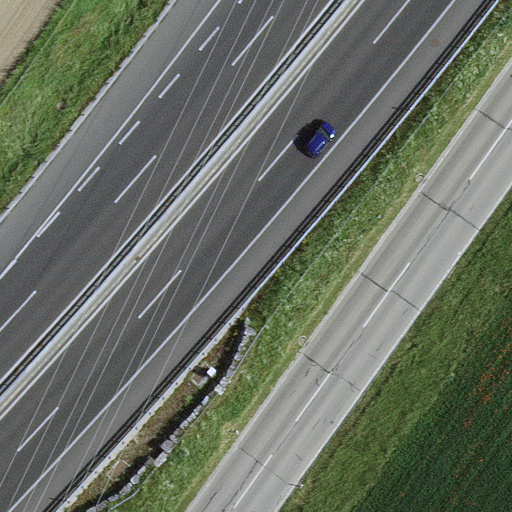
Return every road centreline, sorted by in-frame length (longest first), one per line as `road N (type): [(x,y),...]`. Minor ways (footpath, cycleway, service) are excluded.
road 1 (motorway): [(0,468),(408,0)]
road 2 (primary): [(511,121),(231,511)]
road 3 (motorway): [(285,0),(0,329)]
